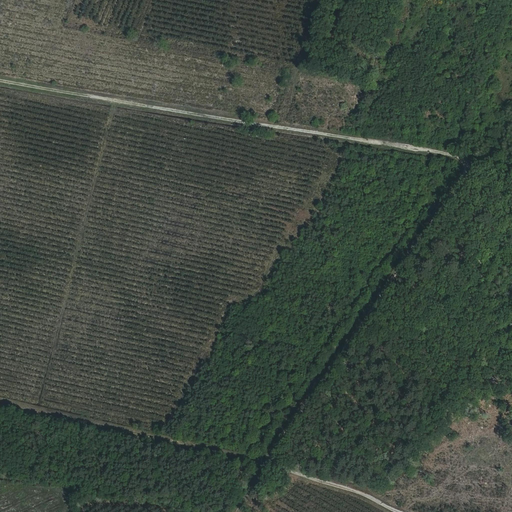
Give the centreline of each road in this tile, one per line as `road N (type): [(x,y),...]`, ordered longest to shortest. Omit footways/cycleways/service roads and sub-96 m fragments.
road 1 (track): [(408,511),(267,461),(453,188),(466,167),(461,159),(0,79)]
road 2 (track): [(236,511),(267,461),(0,402)]
